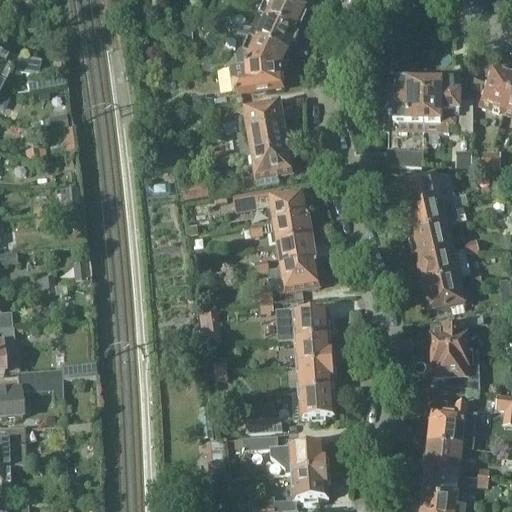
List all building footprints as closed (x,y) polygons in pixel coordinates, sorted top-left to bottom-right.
[(266,4),(260,18),(297,35),(298,36),(308,12),(282,0),(273,0),(271,7),(266,4)] [(156,15),(149,15),(149,26),(156,26),(171,26),(171,15),(156,15)] [(240,29),(239,38),(250,40),(288,57),(292,47),(296,46),(299,39),(297,35),(260,18),(255,31),(240,29)] [(205,21),(200,31),(213,37),(215,24),(205,21)] [(238,61),(210,65),(212,73),(231,70),(244,68),(247,69),(275,74),(276,71),(280,74),(282,70),(283,68),(286,68),(289,62),(287,58),(288,57),(250,40),(245,53),(238,61)] [(0,86),(3,88),(14,67),(16,68),(14,75),(38,80),(41,64),(10,58),(7,64),(0,59),(0,86)] [(244,68),(231,70),(236,98),(242,97),(283,91),(282,79),(283,78),(283,75),(280,74),(276,71),(275,74),(247,69),(244,68)] [(482,108),(482,109),(505,117),(511,94),(511,79),(511,78),(506,76),(504,78),(501,77),(500,80),(492,77),(489,87),(482,108)] [(19,95),(31,93),(31,95),(69,88),(67,79),(39,84),(39,82),(18,86),(19,95)] [(483,86),(472,82),(473,105),(477,106),(483,86)] [(389,115),(389,120),(393,120),(393,128),(400,128),(399,136),(423,136),(424,84),(396,84),(395,96),(389,96),(389,115)] [(424,84),(423,136),(449,137),(449,129),(455,129),(455,120),(458,120),(458,137),(473,137),(473,105),(472,105),(472,107),(460,107),(460,97),(454,97),(454,85),(424,84)] [(279,107),(244,113),(248,137),(285,131),(284,127),(286,124),(285,120),(281,118),(281,115),(279,107)] [(218,109),(207,111),(209,122),(220,121),(218,109)] [(51,134),(67,132),(65,119),(49,121),(51,134)] [(248,137),(237,139),(241,162),(252,160),(290,154),(291,154),(290,151),(288,152),(286,141),(288,138),(288,134),(285,132),(285,131),(248,137)] [(64,155),(75,154),(72,132),(60,134),(64,155)] [(40,152),(25,153),(26,161),(39,159),(41,159),(41,158),(40,153),(40,152)] [(226,153),(214,156),(215,166),(228,163),(226,153)] [(290,154),(252,160),(258,191),(279,187),(278,179),(294,176),(292,166),(294,163),(293,159),(290,157),(290,154)] [(491,155),(482,155),(482,172),(492,172),(492,155),(491,155)] [(500,155),(492,155),(492,172),(500,172),(500,155)] [(389,156),(388,170),(389,170),(422,170),(422,157),(389,156)] [(39,159),(26,161),(27,168),(30,168),(42,166),(41,159),(39,159)] [(430,177),(399,185),(405,212),(442,202),(436,177),(436,176),(430,177)] [(205,188),(181,192),(183,204),(207,200),(205,188)] [(280,192),(234,200),(236,210),(258,206),(259,213),(271,211),(273,225),(310,219),(308,219),(304,196),(283,200),(282,197),(280,197),(280,192)] [(442,202),(405,212),(411,237),(448,229),(448,230),(460,227),(454,200),(451,200),(442,202)] [(37,218),(49,218),(48,209),(36,210),(37,218)] [(37,227),(49,226),(49,218),(37,218),(37,227)] [(310,219),(273,225),(274,226),(275,234),(278,249),(314,243),(314,240),(316,236),(315,233),(312,231),(310,219)] [(274,226),(250,230),(250,233),(251,238),(275,234),(274,226)] [(448,229),(411,237),(417,264),(454,255),(448,230),(448,229)] [(476,241),(464,244),(465,253),(478,250),(476,241)] [(314,243),(278,249),(282,273),(318,267),(316,255),(318,251),(318,249),(315,247),(314,243)] [(478,250),(465,253),(467,261),(479,259),(478,250)] [(454,255),(417,264),(423,289),(460,281),(471,278),(465,253),(454,255)] [(19,255),(0,257),(0,262),(0,268),(20,266),(19,255)] [(267,264),(255,266),(256,277),(269,276),(267,264)] [(282,273),(269,276),(271,293),(276,297),(277,298),(287,297),(321,291),(317,269),(319,268),(318,267),(282,273)] [(479,275),(471,277),(472,284),(481,282),(479,275)] [(54,280),(43,281),(43,290),(55,289),(54,280)] [(460,281),(423,289),(429,316),(452,311),(453,317),(466,314),(465,308),(466,308),(460,281)] [(482,289),(481,282),(472,284),(474,291),(482,289)] [(44,299),(56,298),(55,289),(43,290),(44,299)] [(268,294),(254,295),(255,307),(261,306),(269,306),(268,294)] [(269,306),(261,306),(261,318),(271,318),(271,315),(274,315),(273,306),(269,306)] [(304,313),(277,315),(279,346),(295,345),(332,342),(331,340),(335,337),(335,331),(331,328),(330,315),(319,316),(318,311),(304,312),(304,313)] [(455,328),(431,330),(432,357),(469,356),(469,330),(483,328),(482,319),(454,322),(455,328)] [(212,327),(202,329),(204,350),(210,349),(215,348),(212,327)] [(12,331),(1,332),(0,332),(0,379),(4,379),(4,378),(17,377),(19,377),(17,350),(10,351),(9,349),(13,349),(12,331)] [(332,342),(295,345),(297,371),(333,368),(333,365),(336,363),(335,357),(333,354),(332,342)] [(469,356),(432,357),(433,384),(444,383),(444,391),(480,395),(479,355),(469,356)] [(213,368),(212,368),(213,376),(226,375),(225,367),(213,368)] [(333,368),(297,371),(299,396),(336,394),(334,382),(337,379),(336,373),(333,371),(333,368)] [(0,394),(0,422),(22,421),(20,393),(39,396),(54,395),(55,406),(63,405),(60,374),(19,377),(17,377),(19,393),(0,394)] [(226,375),(213,376),(213,385),(226,383),(226,375)] [(299,396),(292,397),(294,424),(301,423),(312,423),(312,428),(326,427),(326,422),(337,421),(336,407),(339,404),(339,400),(336,397),(336,394),(299,396)] [(511,400),(497,399),(496,414),(511,416),(511,400)] [(428,437),(427,443),(429,446),(428,449),(464,453),(468,453),(475,454),(479,417),(468,416),(469,409),(469,407),(457,406),(456,415),(451,414),(451,416),(432,414),(430,434),(428,437)] [(282,423),(247,424),(248,436),(283,435),(282,423)] [(0,470),(8,471),(18,470),(16,433),(0,433),(0,470)] [(277,441),(243,444),(243,449),(244,454),(244,456),(270,454),(270,452),(278,451),(278,449),(277,441)] [(278,451),(270,452),(270,454),(271,461),(286,475),(287,477),(292,477),(292,478),(327,476),(327,472),(330,470),(330,464),(326,462),(325,448),(315,449),(314,444),(300,445),(300,450),(278,451)] [(218,445),(207,447),(209,465),(214,464),(216,483),(229,481),(226,445),(221,445),(218,445)] [(426,452),(425,459),(427,463),(426,475),(465,479),(468,453),(464,453),(428,449),(426,452)] [(8,471),(0,470),(0,496),(9,496),(8,471)] [(479,471),(478,481),(489,482),(490,473),(479,471)] [(422,488),(422,495),(423,499),(423,501),(458,505),(460,490),(464,491),(465,479),(426,475),(425,486),(422,488)] [(253,509),(248,509),(248,511),(296,511),(296,505),(305,504),(305,509),(319,509),(319,503),(329,503),(329,489),(331,486),(331,480),(328,478),(327,476),(292,478),(294,503),(277,503),(277,499),(253,500),(253,509)] [(478,481),(477,490),(487,491),(489,482),(478,481)] [(420,511),(457,511),(458,505),(423,501),(421,504),(420,511)]
